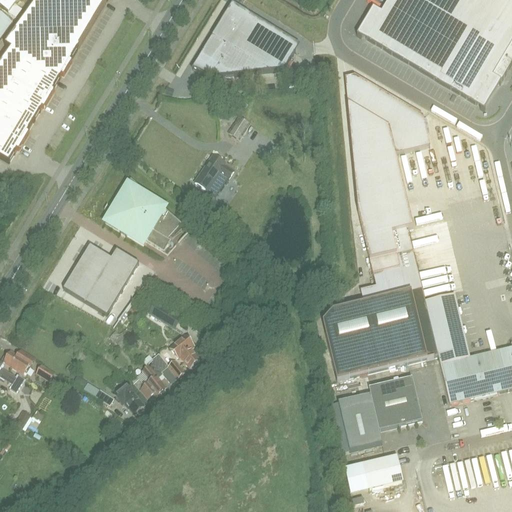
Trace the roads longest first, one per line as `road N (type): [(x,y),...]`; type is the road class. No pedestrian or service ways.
road 1 (tertiary): [(0,301),(182,0)]
road 2 (residential): [(47,511),(216,371)]
road 3 (unclassified): [(345,55),(495,144)]
